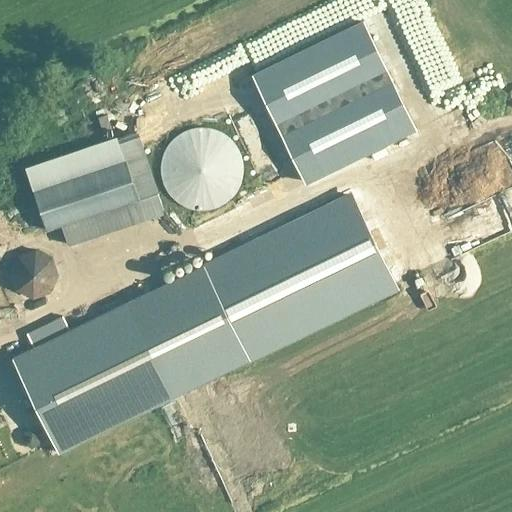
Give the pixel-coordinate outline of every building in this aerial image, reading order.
[(361,22),(253,75),(305,183),(414,130),(361,22)] [(236,191),(239,185),(241,178),(242,171),(242,164),(240,157),(237,150),(233,144),(229,139),(223,134),(217,131),(210,129),(203,128),(196,128),(189,129),(182,132),(176,136),(170,140),(166,146),(162,152),(160,159),(159,166),(159,173),(160,179),(162,186),(165,192),(170,198),(175,202),(181,206),(187,209),(194,210),(201,211),(208,210),(215,208),(221,205),(227,201),(232,197),(236,191)] [(50,220),(140,195),(129,157),(39,182),(50,220)] [(200,266),(128,301),(175,397),(247,362),(246,359),(394,287),(350,196),(201,268),(200,266)] [(7,204),(0,205),(0,241),(14,239),(7,204)] [(0,315),(10,313),(0,286),(0,315)] [(128,301),(12,358),(58,454),(175,397),(128,301)]
